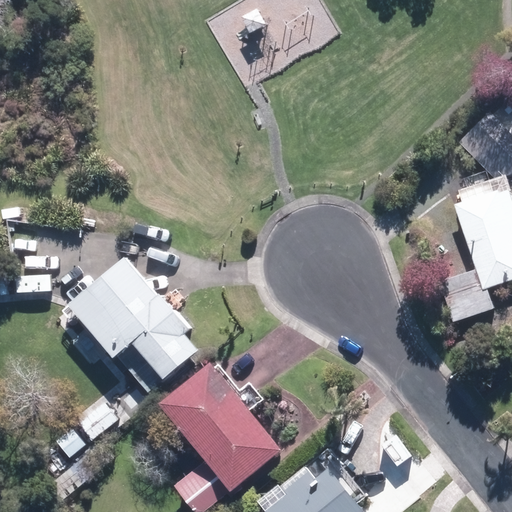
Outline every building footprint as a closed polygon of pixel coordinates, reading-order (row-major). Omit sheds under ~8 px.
[(511,176),(511,139),(488,116),(460,145),(502,187),(511,176)] [(493,195),(455,209),(478,273),(444,285),(457,321),(488,310),(481,290),(511,279),(511,213),(506,197),(495,201),(493,195)] [(124,265),(70,310),(114,361),(130,347),(159,381),(197,350),(124,265)] [(51,356),(48,322),(24,324),(27,358),(51,356)] [(209,370),(162,408),(208,463),(177,489),(195,511),(205,511),(277,453),(209,370)] [(357,511),(324,472),(276,511),(357,511)]
